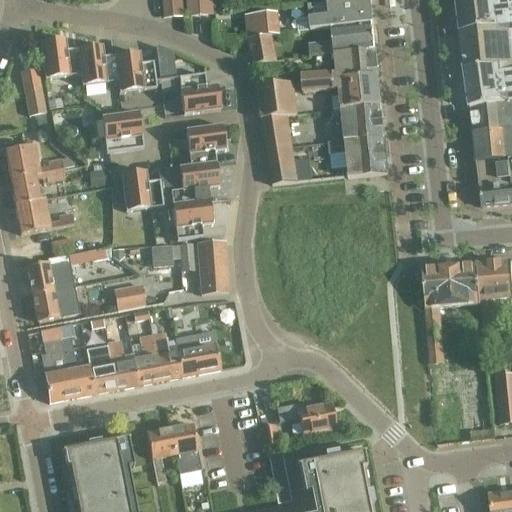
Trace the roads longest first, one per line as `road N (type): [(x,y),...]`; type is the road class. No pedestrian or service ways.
road 1 (residential): [(281,355),(254,322),(242,261),(253,151),(236,67),(162,32),(15,6)]
road 2 (residential): [(28,420),(248,380),(281,355)]
road 3 (tertiary): [(444,241),(417,0)]
road 4 (residential): [(463,462),(419,457),(328,371),(281,355)]
road 5 (residential): [(0,278),(28,420)]
